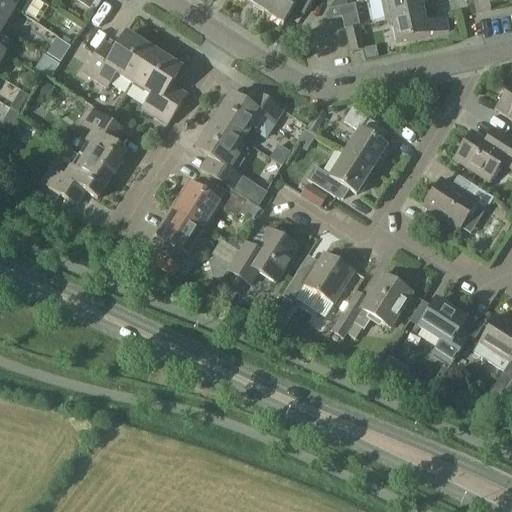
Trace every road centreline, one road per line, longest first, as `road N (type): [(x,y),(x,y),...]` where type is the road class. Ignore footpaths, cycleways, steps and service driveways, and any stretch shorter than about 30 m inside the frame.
road 1 (secondary): [(511,488),(0,256)]
road 2 (secondary): [(0,277),(498,511)]
road 3 (residential): [(477,57),(321,89),(228,43)]
road 4 (residential): [(115,229),(228,43)]
road 5 (residential): [(391,231),(388,214),(477,57)]
road 6 (residential): [(511,288),(469,284),(391,231)]
